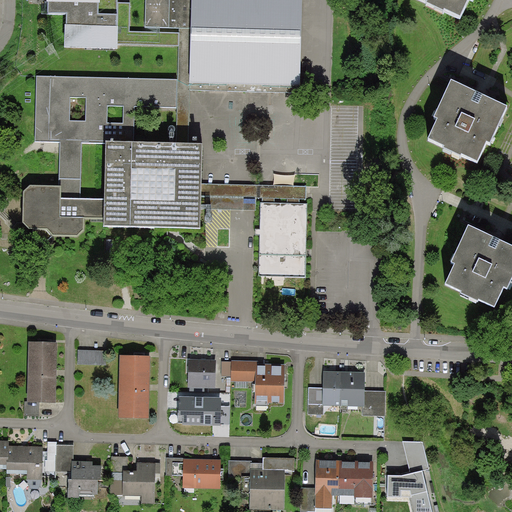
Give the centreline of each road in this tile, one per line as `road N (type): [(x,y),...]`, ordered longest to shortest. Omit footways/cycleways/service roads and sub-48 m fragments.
road 1 (residential): [(511,355),(298,339)]
road 2 (residential): [(159,434),(294,438)]
road 3 (residential): [(298,339),(165,328)]
